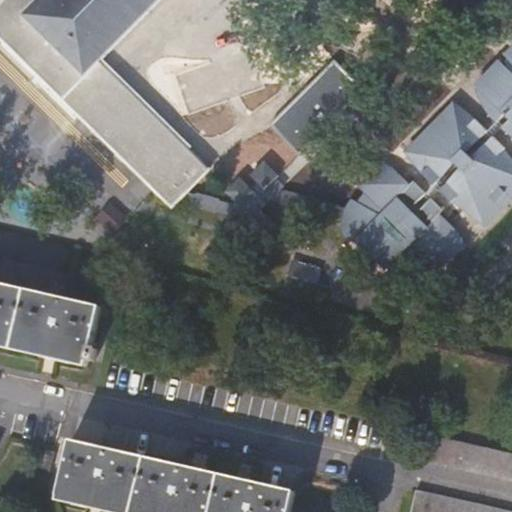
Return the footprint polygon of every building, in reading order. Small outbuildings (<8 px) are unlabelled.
[(176,201),(186,192),(209,169),(101,63),(87,75),(26,16),(41,0),(2,0),(0,3),(0,35),(172,206),(176,201)] [(87,75),(101,63),(162,0),(41,0),(26,16),(87,75)] [(511,49),(505,57),(508,59),(503,64),(500,62),(476,86),(478,89),(475,91),(477,94),(478,97),(479,100),(481,103),(482,105),(484,108),(486,111),(488,113),(490,116),(492,118),(496,123),(504,114),(510,120),(502,129),(504,131),(506,132),(508,134),(511,136),(511,137),(511,49)] [(268,126),(297,155),(304,162),(371,95),(335,59),(268,126)] [(433,178),(437,183),(443,178),(448,183),(443,188),(455,201),(457,198),(477,217),(484,225),(511,196),(511,160),(503,151),(506,148),(494,137),(488,142),(482,137),(488,132),(484,126),(476,119),(454,103),(406,153),(425,171),(432,178),(433,178)] [(484,126),(488,132),(482,137),(488,142),(494,137),(502,129),(510,120),(504,114),(496,123),(492,118),(484,126)] [(276,179),(273,183),(278,187),(304,162),(297,155),(277,174),(279,176),(276,179)] [(277,174),(265,162),(251,177),(257,183),(251,189),(240,178),(226,193),(237,204),(236,206),(186,192),(176,201),(233,216),(241,224),(243,222),(257,235),(272,220),(261,212),(270,200),(344,220),(343,224),(353,241),(357,237),(362,242),(360,244),(384,267),(386,265),(390,270),(387,274),(404,284),(426,274),(423,269),(435,259),(441,266),(464,247),(457,234),(449,226),(439,216),(444,211),(432,199),(422,209),(417,204),(427,193),(422,189),(415,181),(409,186),(392,170),(378,163),(359,186),(366,193),(356,204),(353,203),(348,209),(281,191),(279,191),(280,189),(278,187),(273,183),(276,179),(279,176),(277,174)] [(422,189),(427,193),(417,204),(422,209),(432,199),(443,188),(448,183),(443,178),(437,183),(433,178),(422,189)] [(147,189),(140,196),(147,203),(154,196),(147,189)] [(101,307),(67,299),(0,283),(0,343),(88,364),(101,307)] [(511,452),(429,433),(423,459),(511,479),(511,452)] [(131,511),(290,511),(295,491),(70,439),(58,495),(131,511)] [(49,471),(53,451),(46,450),(42,469),(49,471)] [(411,511),(511,511),(416,491),(411,511)]
